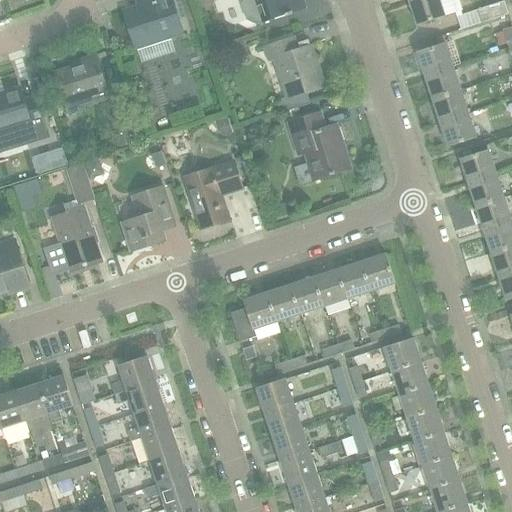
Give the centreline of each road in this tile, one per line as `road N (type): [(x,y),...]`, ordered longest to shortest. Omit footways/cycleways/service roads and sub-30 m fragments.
road 1 (residential): [(511,511),(414,207)]
road 2 (residential): [(170,282),(414,207)]
road 3 (residential): [(253,511),(170,282)]
road 4 (residential): [(414,207),(353,0)]
road 5 (residential): [(0,334),(170,282)]
